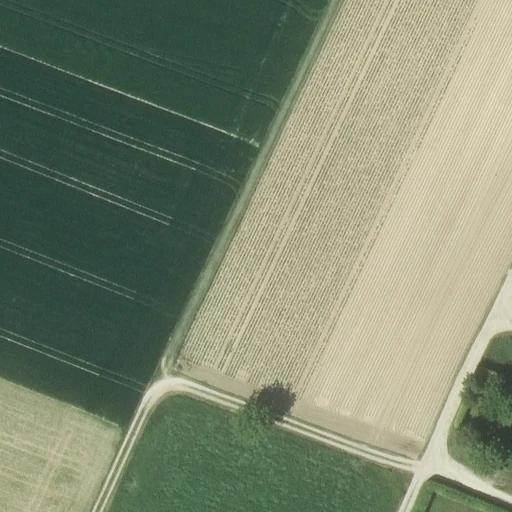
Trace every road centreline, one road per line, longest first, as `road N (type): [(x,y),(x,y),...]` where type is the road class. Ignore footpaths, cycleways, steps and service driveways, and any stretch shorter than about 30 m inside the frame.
road 1 (track): [(421,472),(158,381),(97,511)]
road 2 (track): [(336,0),(158,381)]
road 3 (track): [(404,511),(511,284)]
